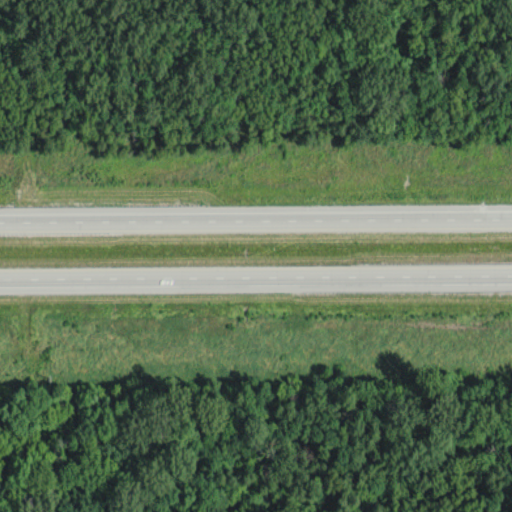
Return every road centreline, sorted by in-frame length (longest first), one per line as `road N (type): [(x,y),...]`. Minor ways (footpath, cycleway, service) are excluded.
road 1 (trunk): [(511,224),(0,228)]
road 2 (trunk): [(0,281),(511,277)]
